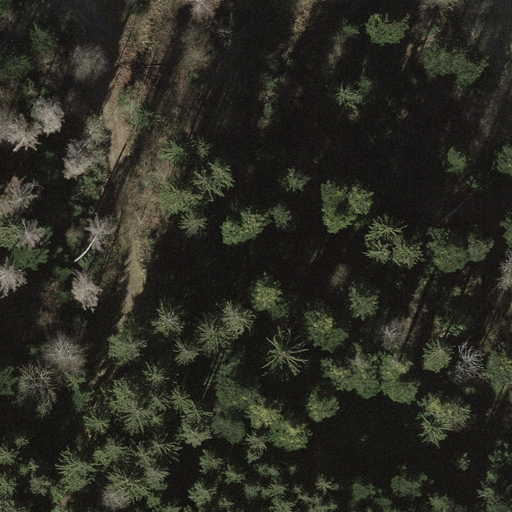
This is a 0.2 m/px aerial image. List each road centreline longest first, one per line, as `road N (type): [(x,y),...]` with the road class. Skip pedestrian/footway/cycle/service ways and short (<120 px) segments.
road 1 (track): [(95,0),(110,35),(139,287),(187,511)]
road 2 (track): [(139,287),(54,511)]
